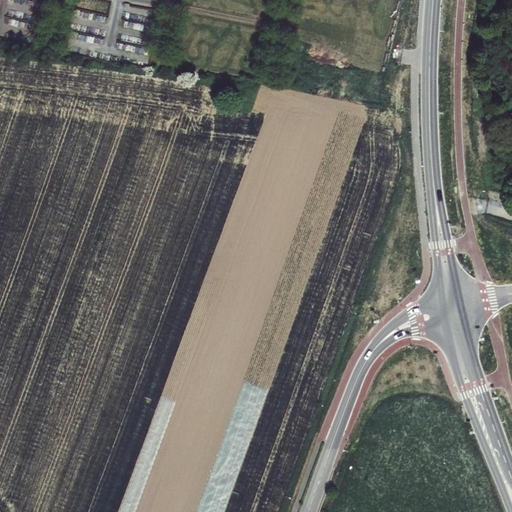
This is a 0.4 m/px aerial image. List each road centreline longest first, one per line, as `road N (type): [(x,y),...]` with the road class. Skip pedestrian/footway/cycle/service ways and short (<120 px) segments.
road 1 (secondary): [(444,321),(510,511)]
road 2 (secondary): [(433,0),(433,189)]
road 3 (residential): [(308,511),(367,358)]
road 4 (secondary): [(511,466),(460,317)]
